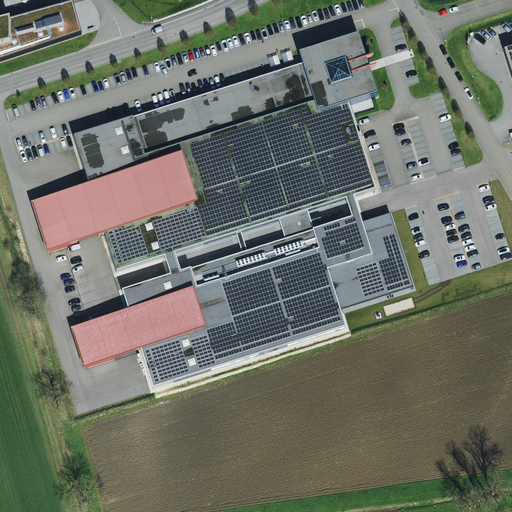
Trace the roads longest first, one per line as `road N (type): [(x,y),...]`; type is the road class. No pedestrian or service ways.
road 1 (track): [(77,511),(0,215)]
road 2 (tertiary): [(0,86),(127,48),(244,0)]
road 3 (residential): [(511,183),(423,31)]
